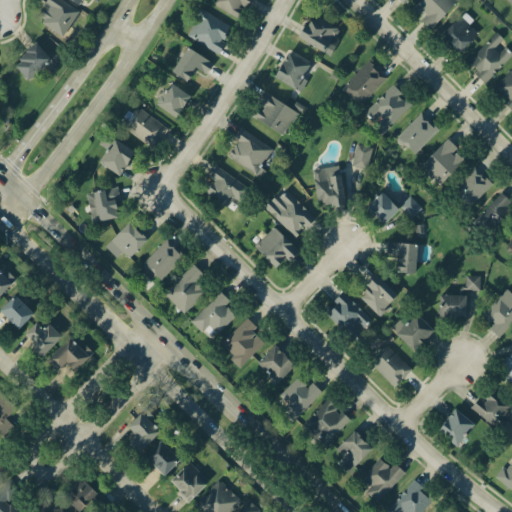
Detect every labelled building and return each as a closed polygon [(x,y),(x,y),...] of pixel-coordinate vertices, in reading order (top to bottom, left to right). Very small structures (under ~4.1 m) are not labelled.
[(41,0),(56,0),(74,11),(58,36),(30,18),(41,0)] [(85,0),(80,8),(67,0),(85,0)] [(209,0),(235,16),(244,0),(209,0)] [(415,0),(452,0),(453,1),(428,26),(409,6),(415,0)] [(199,8),(185,34),(218,53),(233,27),(199,8)] [(455,13),(476,34),(456,52),(436,32),(455,13)] [(297,20),(289,31),(321,53),(336,31),(313,15),(310,21),(305,17),(301,23),(297,20)] [(490,34),(511,55),(483,83),(462,62),(490,34)] [(29,40),(49,60),(25,84),(5,64),(29,40)] [(180,45),(168,64),(186,75),(190,68),(200,74),(208,62),(180,45)] [(268,71),(297,89),(311,67),(282,49),(268,71)] [(372,61),(390,79),(364,107),(345,90),(372,61)] [(511,62),(489,86),(511,106),(511,104),(511,62)] [(163,81),(150,102),(171,115),(184,95),(163,81)] [(394,88),(417,109),(390,138),(367,117),(394,88)] [(265,93),(298,114),(283,137),(250,115),(265,93)] [(135,108),(121,128),(153,150),(166,130),(135,108)] [(417,114),(394,140),(412,157),(436,130),(417,114)] [(244,130),(275,151),(258,177),(226,156),(244,130)] [(414,164),(434,185),(450,169),(441,159),(452,149),(441,138),(414,164)] [(107,139),(93,159),(113,172),(127,152),(107,139)] [(350,165),(355,143),(369,147),(364,168),(350,165)] [(204,175),(210,180),(203,188),(232,212),(254,185),(238,172),(233,177),(215,162),(204,175)] [(469,205),(489,183),(470,165),(450,187),(469,205)] [(337,173),(342,199),(317,204),(310,170),(324,167),(325,176),(337,173)] [(262,205),(295,244),(317,225),(283,186),(262,205)] [(375,189),(360,204),(378,223),(394,207),(375,189)] [(82,194),(89,224),(118,217),(114,201),(103,204),(100,190),(82,194)] [(496,192),(475,214),(489,227),(510,205),(496,192)] [(396,205),(409,218),(419,208),(406,195),(396,205)] [(148,234),(129,217),(105,243),(124,260),(148,234)] [(249,244),(267,264),(279,253),(285,260),(295,251),(270,224),(249,244)] [(415,233),(415,225),(422,224),(423,232),(415,233)] [(163,238),(135,266),(153,283),(181,256),(163,238)] [(411,272),(414,244),(388,241),(385,269),(411,272)] [(188,262),(160,293),(183,314),(203,292),(191,281),(199,272),(188,262)] [(373,318),(394,298),(366,269),(345,289),(373,318)] [(0,295),(16,280),(6,270),(1,274),(0,272),(0,295)] [(465,290),(479,291),(480,276),(465,276),(465,290)] [(511,293),(503,285),(491,298),(497,304),(481,322),(496,336),(511,318),(511,293)] [(213,335),(232,316),(222,307),(229,301),(217,289),(192,315),(213,335)] [(370,322),(340,289),(321,307),(352,340),(370,322)] [(432,293),(431,316),(463,317),(464,293),(432,293)] [(0,316),(11,327),(28,311),(10,294),(0,304),(0,316)] [(388,331),(409,352),(430,332),(410,311),(388,331)] [(260,343),(250,335),(256,328),(244,318),(222,343),(243,362),(260,343)] [(17,333),(26,341),(23,345),(34,356),(54,336),(41,322),(34,329),(27,323),(17,333)] [(63,337),(40,363),(51,372),(60,361),(71,370),(84,355),(63,337)] [(365,361),(393,389),(410,371),(382,343),(365,361)] [(272,384),(290,366),(268,344),(250,363),(272,384)] [(511,351),(502,351),(501,379),(511,379),(511,351)] [(296,416),(320,393),(311,384),(306,389),(294,377),(275,394),(296,416)] [(466,405),(474,396),(481,401),(482,385),(494,386),(493,401),(511,401),(511,414),(475,413),(466,405)] [(347,421),(326,401),(304,424),(324,443),(347,421)] [(0,424),(11,413),(0,402),(0,424)] [(448,405),(468,422),(450,443),(430,426),(448,405)] [(121,426),(129,434),(121,442),(130,452),(154,430),(136,411),(121,426)] [(348,431),(332,448),(341,456),(335,462),(340,468),(344,464),(348,468),(367,449),(348,431)] [(157,473),(172,457),(155,440),(139,456),(157,473)] [(511,491),(494,477),(511,455),(511,491)] [(375,502),(402,472),(391,461),(387,466),(377,457),(360,476),(370,485),(364,492),(375,502)] [(205,480),(185,499),(166,479),(185,460),(205,480)] [(410,473),(426,486),(420,493),(425,497),(411,511),(408,511),(407,511),(406,511),(399,511),(386,501),(410,473)] [(74,476),(58,493),(76,510),(92,492),(74,476)] [(213,478),(188,505),(195,511),(204,511),(206,510),(208,511),(215,511),(216,511),(217,511),(226,511),(238,500),(213,478)] [(0,483),(0,511),(14,511),(3,502),(12,491),(1,482),(0,483)] [(34,511),(54,511),(50,496),(31,502),(34,511)] [(232,511),(245,500),(256,511),(232,511)]
